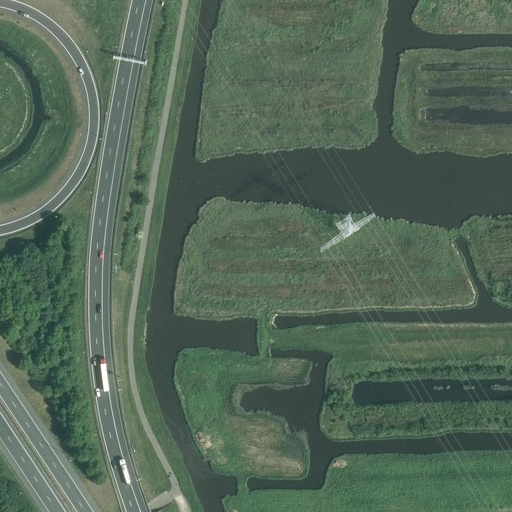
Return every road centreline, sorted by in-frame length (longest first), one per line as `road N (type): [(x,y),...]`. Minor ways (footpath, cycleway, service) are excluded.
road 1 (motorway): [(134,511),(101,382),(95,271),(139,0)]
road 2 (motorway): [(0,1),(33,13),(64,38),(87,77),(94,114),(89,151),(72,185),(34,219),(0,230)]
road 3 (motorway): [(85,511),(0,382)]
